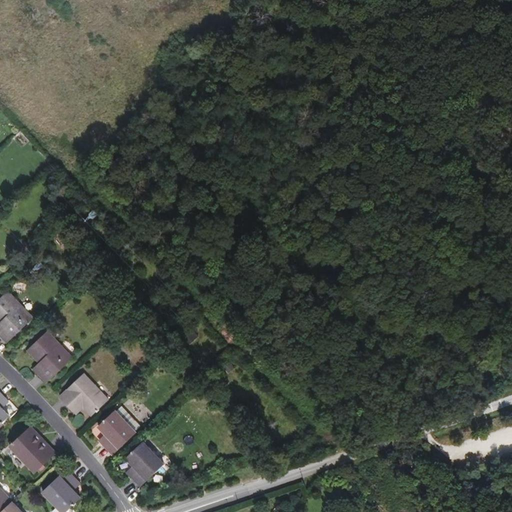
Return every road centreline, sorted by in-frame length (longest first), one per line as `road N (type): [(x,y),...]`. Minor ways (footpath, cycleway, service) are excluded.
road 1 (residential): [(0,364),(125,511)]
road 2 (residential): [(184,511),(337,457)]
